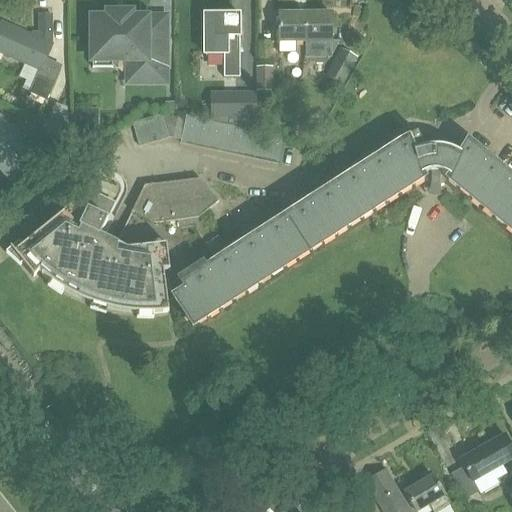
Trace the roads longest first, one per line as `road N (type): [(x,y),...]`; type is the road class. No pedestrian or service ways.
road 1 (residential): [(511,343),(332,452)]
road 2 (tertiary): [(106,511),(0,376)]
road 3 (unknown): [(140,159),(121,215),(117,265),(156,285)]
